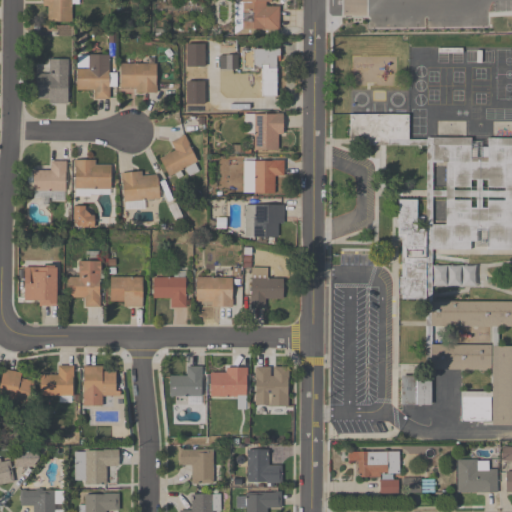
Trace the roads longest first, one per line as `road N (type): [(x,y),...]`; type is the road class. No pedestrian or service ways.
road 1 (tertiary): [(316,0),(312,511)]
road 2 (residential): [(11,0),(9,335)]
road 3 (residential): [(9,335),(316,341)]
road 4 (residential): [(142,341),(149,511)]
road 5 (residential): [(316,5),(479,0)]
road 6 (residential): [(9,134),(133,134)]
